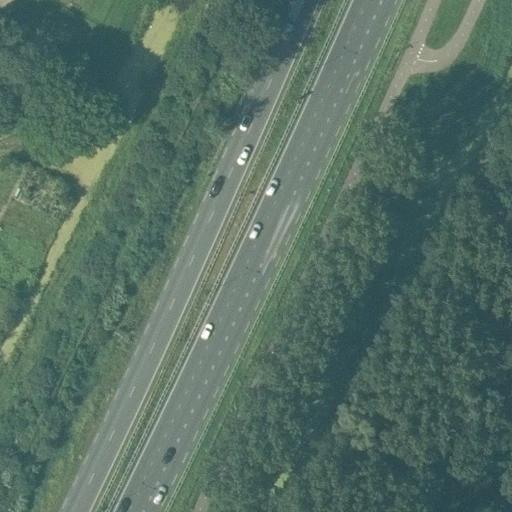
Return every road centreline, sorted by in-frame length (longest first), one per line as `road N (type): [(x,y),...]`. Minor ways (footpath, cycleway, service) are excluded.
road 1 (primary): [(129,511),(374,0)]
road 2 (primary): [(307,0),(74,511)]
